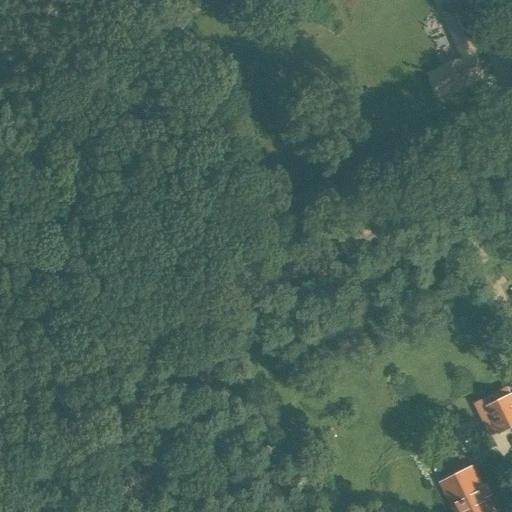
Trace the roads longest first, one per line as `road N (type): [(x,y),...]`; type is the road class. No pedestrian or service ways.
road 1 (track): [(0,406),(511,157)]
road 2 (track): [(153,345),(0,82)]
